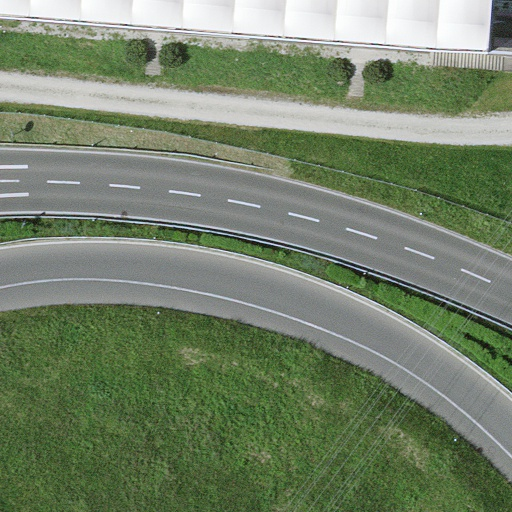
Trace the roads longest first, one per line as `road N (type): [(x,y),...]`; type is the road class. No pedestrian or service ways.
road 1 (motorway): [(0,270),(64,260),(175,266),(307,300),(412,350),(511,428)]
road 2 (motorway): [(511,292),(359,232),(243,203),(96,183),(0,181)]
